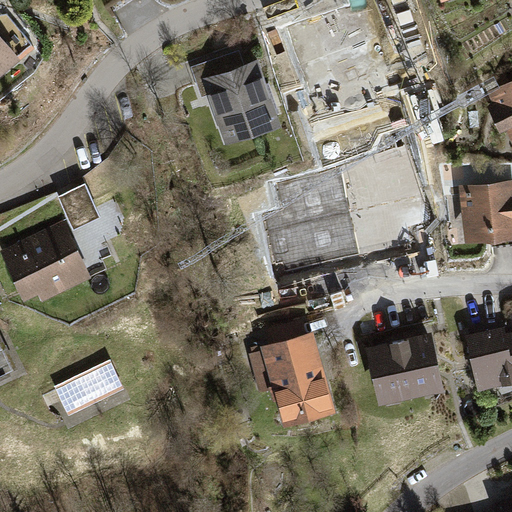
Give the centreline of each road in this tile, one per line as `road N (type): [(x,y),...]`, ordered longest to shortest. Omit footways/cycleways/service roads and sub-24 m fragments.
road 1 (residential): [(249,0),(132,57),(35,168),(0,185)]
road 2 (residential): [(400,511),(511,443)]
